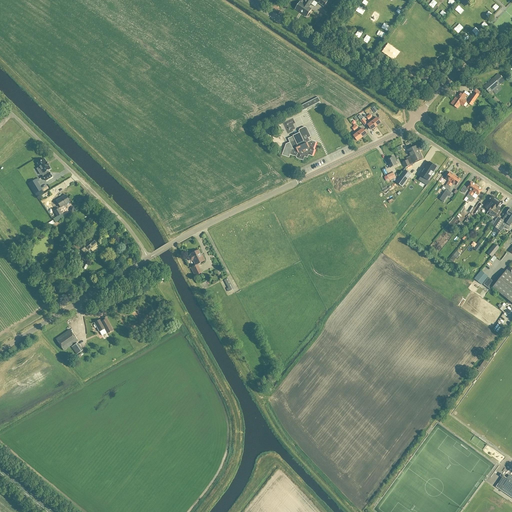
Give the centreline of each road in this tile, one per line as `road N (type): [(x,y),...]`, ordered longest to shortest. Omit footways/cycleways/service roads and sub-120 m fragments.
road 1 (tertiary): [(407,126),(146,258)]
road 2 (unclassified): [(146,258),(122,220),(0,101)]
road 3 (tertiary): [(419,115),(249,0)]
road 4 (tertiary): [(146,258),(0,350)]
road 5 (residential): [(511,197),(407,126)]
road 6 (unclassified): [(419,115),(457,70),(511,43)]
